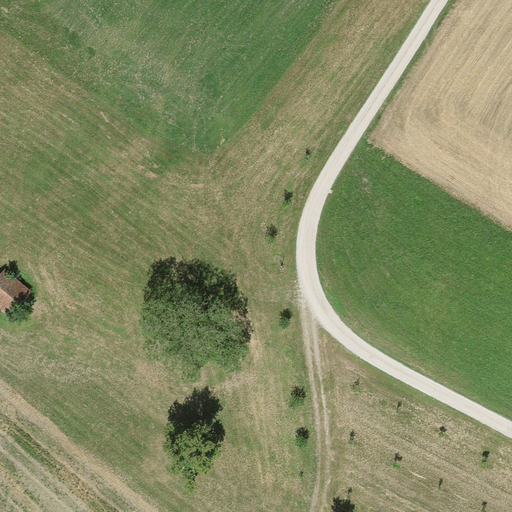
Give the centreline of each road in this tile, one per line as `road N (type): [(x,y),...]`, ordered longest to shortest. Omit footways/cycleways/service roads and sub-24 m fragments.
road 1 (track): [(511,429),(342,335),(309,295),(311,200),(440,0)]
road 2 (track): [(309,295),(323,476),(318,511)]
